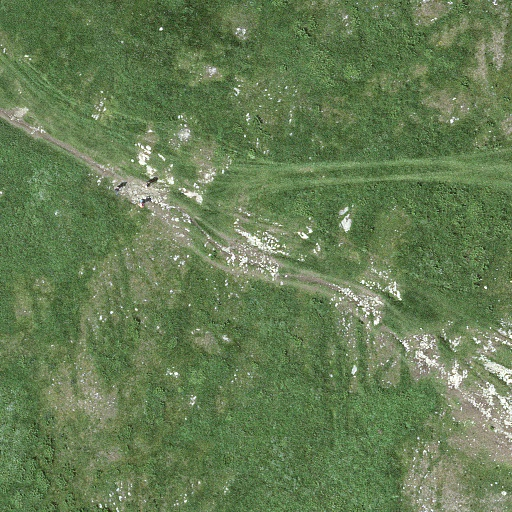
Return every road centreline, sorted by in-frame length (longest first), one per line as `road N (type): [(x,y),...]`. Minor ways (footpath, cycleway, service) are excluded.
road 1 (track): [(511,168),(456,165),(213,211)]
road 2 (track): [(213,211),(0,83)]
